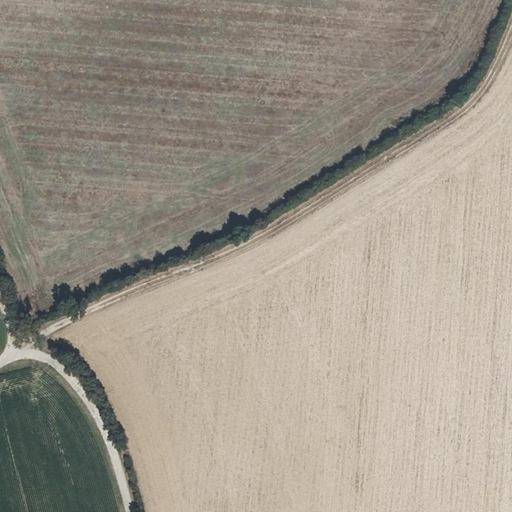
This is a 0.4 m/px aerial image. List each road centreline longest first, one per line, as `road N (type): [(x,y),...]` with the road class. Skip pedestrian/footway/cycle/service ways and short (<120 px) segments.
road 1 (track): [(0,362),(102,302),(222,255),(291,217),(458,110),(480,91),(511,36)]
road 2 (track): [(135,511),(116,442),(89,390),(51,357),(16,347),(0,307)]
